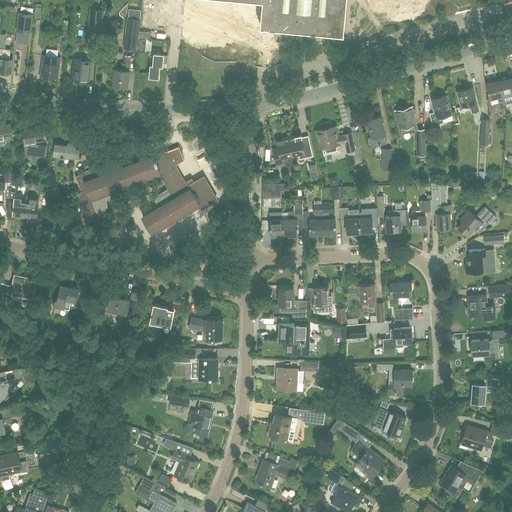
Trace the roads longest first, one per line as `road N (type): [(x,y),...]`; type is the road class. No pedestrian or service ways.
road 1 (residential): [(380,511),(424,454),(438,414),(431,276),(401,254),(248,260)]
road 2 (residential): [(511,39),(252,105)]
road 3 (residential): [(252,105),(122,109),(0,96)]
road 4 (residential): [(247,295),(0,245)]
road 5 (residential): [(208,511),(245,394),(247,295)]
road 6 (residential): [(248,260),(252,105)]
